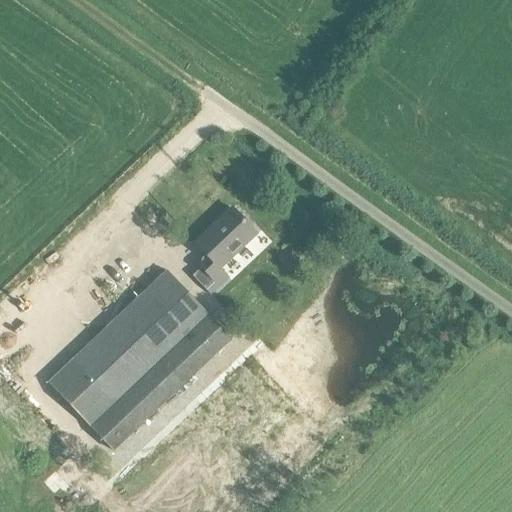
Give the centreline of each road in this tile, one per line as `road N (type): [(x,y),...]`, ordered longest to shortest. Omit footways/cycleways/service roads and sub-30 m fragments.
road 1 (unclassified): [(511,312),(218,102)]
road 2 (track): [(76,0),(218,102)]
